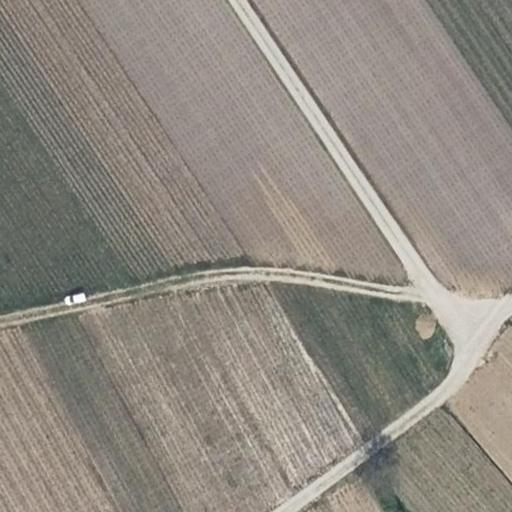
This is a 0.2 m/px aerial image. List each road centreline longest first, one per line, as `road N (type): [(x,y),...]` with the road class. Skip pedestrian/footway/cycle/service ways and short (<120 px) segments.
road 1 (track): [(432,291),(256,272),(0,318)]
road 2 (unclassified): [(482,321),(432,291),(238,0)]
road 3 (track): [(511,304),(482,321),(443,396),(278,511)]
